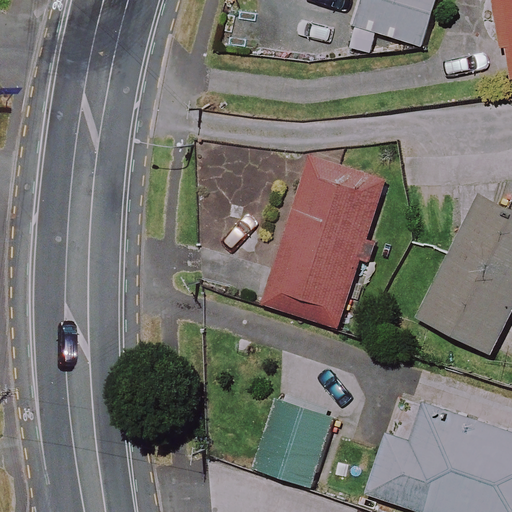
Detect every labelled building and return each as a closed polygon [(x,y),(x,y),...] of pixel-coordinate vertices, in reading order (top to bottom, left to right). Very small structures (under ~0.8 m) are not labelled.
[(446,0),(364,0),(355,32),(431,54),(446,0)] [(511,0),(497,0),(510,81),(511,81),(511,0)] [(387,181),(314,158),(268,305),(342,328),(387,181)] [(511,320),(511,211),(482,196),(421,318),(495,355),(511,320)] [(511,511),(511,436),(401,399),(369,494),(420,511),(511,511)] [(338,423),(276,402),(255,467),(316,488),(338,423)]
